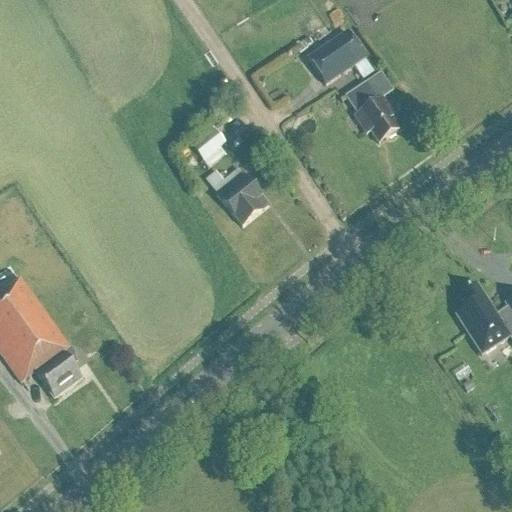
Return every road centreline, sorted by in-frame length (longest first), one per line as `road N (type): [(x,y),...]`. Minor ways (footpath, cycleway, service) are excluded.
road 1 (primary): [(57,511),(352,263)]
road 2 (track): [(180,0),(340,244)]
road 3 (primary): [(352,263),(511,157)]
